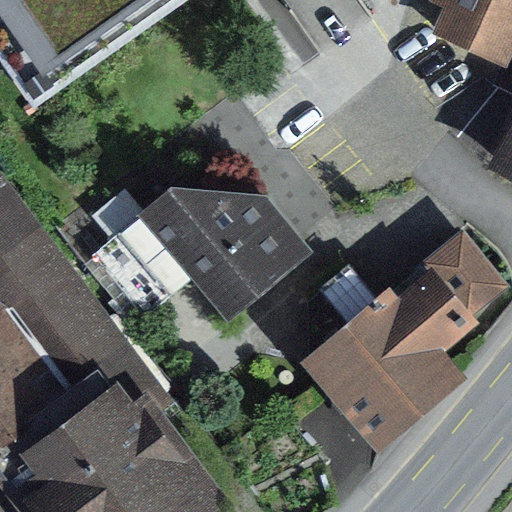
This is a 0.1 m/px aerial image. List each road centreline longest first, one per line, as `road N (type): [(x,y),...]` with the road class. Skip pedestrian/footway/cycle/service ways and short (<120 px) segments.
road 1 (residential): [(511,215),(437,156),(332,0)]
road 2 (primary): [(511,388),(409,511)]
